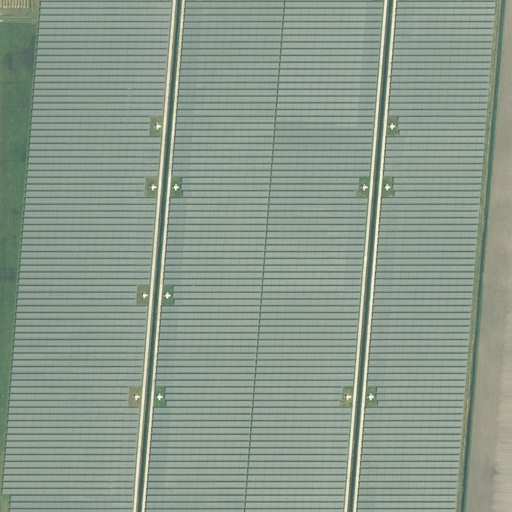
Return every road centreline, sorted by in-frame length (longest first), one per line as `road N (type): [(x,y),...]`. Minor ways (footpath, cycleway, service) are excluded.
road 1 (track): [(184,0),(143,511),(134,511),(174,0)]
road 2 (track): [(355,511),(395,0),(386,0),(345,511)]
